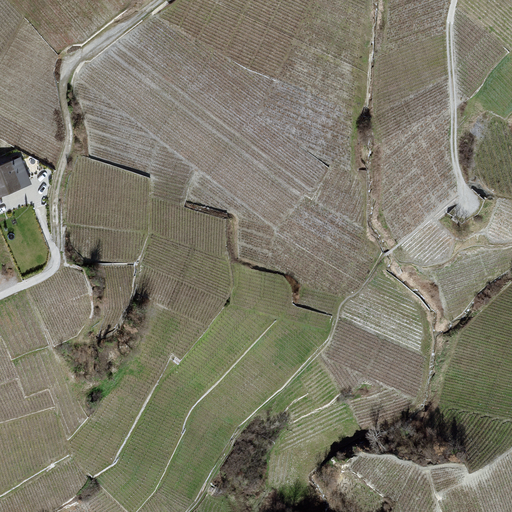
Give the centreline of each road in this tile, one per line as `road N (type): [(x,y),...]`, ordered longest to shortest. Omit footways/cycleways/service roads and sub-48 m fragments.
road 1 (track): [(57,266),(51,222),(69,149),(63,83),(76,59),(162,0)]
road 2 (track): [(455,0),(450,155),(465,207)]
